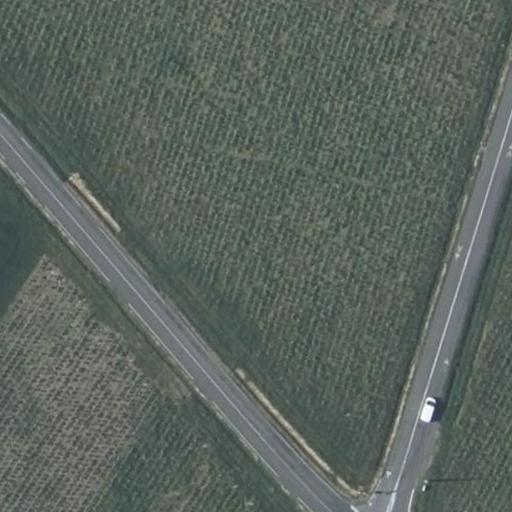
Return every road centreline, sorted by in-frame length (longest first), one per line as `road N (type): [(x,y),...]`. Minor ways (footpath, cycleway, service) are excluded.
road 1 (secondary): [(0,134),(330,511)]
road 2 (tertiary): [(511,110),(388,511)]
